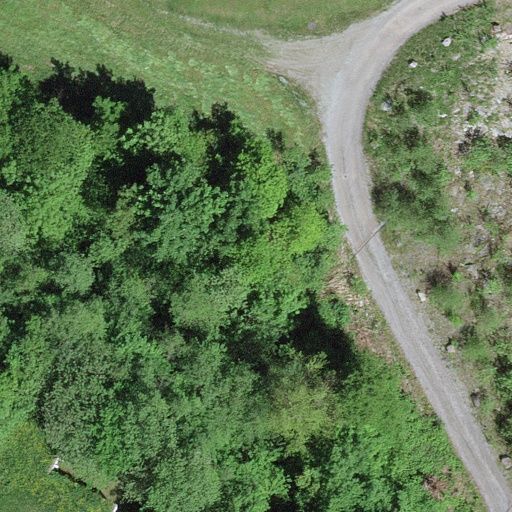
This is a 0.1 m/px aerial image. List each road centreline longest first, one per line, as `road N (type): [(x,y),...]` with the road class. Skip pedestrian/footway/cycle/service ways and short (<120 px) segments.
road 1 (track): [(451,0),(409,18),(360,88),(351,187),(504,511)]
road 2 (track): [(133,0),(360,88)]
